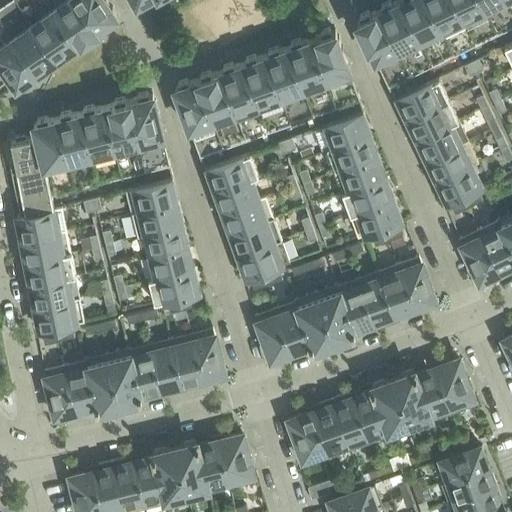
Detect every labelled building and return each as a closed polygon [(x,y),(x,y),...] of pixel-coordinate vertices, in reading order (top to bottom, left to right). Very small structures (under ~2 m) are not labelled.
[(95,32),(94,30),(96,29),(95,28),(96,27),(77,0),(61,0),(52,7),(76,41),(84,36),(85,37),(86,36),(87,37),(95,32)] [(77,0),(96,27),(104,22),(104,23),(106,22),(107,24),(115,18),(114,17),(115,15),(117,13),(113,7),(114,6),(113,5),(112,6),(107,0),(77,0)] [(382,5),(381,6),(381,7),(380,8),(398,46),(420,35),(402,0),(396,0),(393,1),(393,0),(391,1),(390,0),(389,0),(382,4),(382,5)] [(402,0),(420,35),(441,25),(429,0),(402,0)] [(429,0),(441,25),(463,15),(455,0),(429,0)] [(455,0),(463,15),(485,4),(482,0),(455,0)] [(69,46),(76,41),(52,7),(33,20),(57,55),(58,54),(59,55),(60,54),(61,55),(69,50),(68,48),(70,47),(69,46)] [(361,27),(365,36),(364,36),(365,38),(366,37),(369,44),(375,57),(398,46),(380,8),(372,12),(371,11),(370,12),(369,10),(360,14),(361,16),(359,17),(359,18),(357,19),(360,25),(359,26),(360,27),(361,27)] [(33,20),(13,34),(37,69),(38,68),(39,69),(40,68),(41,69),(49,63),(48,62),(50,61),(49,60),(57,55),(33,20)] [(322,32),(320,32),(320,33),(312,36),(319,55),(326,76),(350,67),(345,53),(343,47),(343,45),(342,45),(339,36),(338,36),(339,36),(339,34),(338,34),(335,28),(333,29),(332,28),(331,28),(330,27),(321,30),(322,32)] [(30,75),(30,74),(37,69),(13,34),(0,42),(0,54),(6,63),(4,64),(10,72),(9,73),(16,83),(18,81),(19,82),(21,81),(22,83),(30,77),(29,76),(30,75)] [(291,44),(289,44),(303,84),(326,76),(319,55),(312,36),(303,39),(303,38),(301,39),(300,37),(291,41),(292,42),(290,43),(291,44)] [(268,51),(268,52),(267,53),(281,92),(303,84),(289,44),(281,48),(280,46),(279,47),(278,45),(269,49),(269,50),(268,51)] [(245,59),(245,60),(244,61),(258,100),(281,92),(267,53),(258,56),(258,55),(256,55),(255,54),(246,57),(247,59),(245,59)] [(9,73),(10,72),(4,64),(6,63),(0,54),(0,83),(2,82),(1,80),(2,79),(1,78),(9,73)] [(484,67),(478,57),(471,60),(477,71),(484,67)] [(471,60),(464,63),(470,74),(477,71),(471,60)] [(224,67),(222,67),(223,68),(221,69),(236,108),(258,100),(244,61),(235,64),(235,63),(233,63),(233,62),(224,65),(224,67)] [(200,76),(199,77),(213,117),(236,108),(221,69),(213,72),(213,71),(211,72),(210,70),(201,73),(202,75),(200,75),(200,76)] [(411,73),(401,78),(407,91),(417,86),(411,73)] [(403,108),(402,109),(403,111),(404,110),(407,117),(449,97),(439,76),(417,86),(407,91),(397,96),(398,98),(397,98),(398,100),(399,100),(403,108)] [(188,78),(178,81),(179,83),(177,84),(178,85),(175,86),(178,92),(177,93),(177,94),(178,94),(181,103),(181,104),(181,105),(182,105),(189,125),(213,117),(199,77),(190,80),(190,79),(188,80),(188,78)] [(496,86),(489,90),(494,101),(502,97),(496,86)] [(137,95),(137,96),(128,98),(139,139),(163,133),(158,112),(159,112),(158,110),(157,110),(155,101),(156,101),(156,99),(155,99),(153,92),(150,93),(150,92),(148,92),(148,90),(138,93),(139,95),(137,95)] [(483,93),(476,96),(481,107),(489,103),(483,93)] [(115,99),(115,100),(114,101),(114,102),(105,104),(115,145),(139,139),(128,98),(127,99),(127,98),(125,98),(124,96),(115,99)] [(413,129),(412,129),(413,131),(414,131),(417,138),(452,121),(452,122),(459,119),(449,97),(407,117),(408,118),(407,119),(408,121),(409,120),(413,129)] [(502,97),(494,101),(500,112),(507,108),(502,97)] [(489,103),(481,107),(487,118),(494,114),(489,103)] [(83,109),(83,110),(82,110),(92,151),(115,145),(105,104),(96,106),(96,105),(94,106),(94,104),(84,106),(85,108),(83,109)] [(60,115),(59,116),(69,157),(92,151),(82,110),(73,112),(73,111),(71,112),(70,110),(61,112),(61,114),(60,114),(60,115)] [(363,114),(364,114),(364,112),(363,113),(362,110),(326,123),(334,145),(334,146),(370,133),(367,125),(368,125),(368,123),(367,124),(363,114)] [(38,118),(38,120),(36,120),(37,121),(34,122),(37,134),(38,134),(41,144),(42,143),(47,162),(69,157),(59,116),(50,118),(49,117),(48,117),(47,116),(38,118)] [(419,141),(423,149),(422,150),(423,152),(424,151),(427,158),(461,142),(461,141),(452,122),(452,121),(417,138),(418,139),(417,139),(418,141),(419,141)] [(375,147),(376,146),(375,145),(371,136),(372,135),(372,134),(371,134),(370,133),(334,146),(334,145),(326,147),(335,170),(378,154),(375,147)] [(11,139),(14,155),(9,156),(12,169),(46,162),(47,162),(42,143),(41,144),(38,134),(37,134),(28,136),(27,135),(26,136),(25,134),(16,135),(16,137),(14,138),(14,139),(11,139)] [(503,134),(496,137),(501,148),(508,144),(503,134)] [(292,136),(285,138),(289,150),(296,147),(292,136)] [(433,170),(432,170),(433,172),(434,172),(437,179),(471,162),(472,163),(479,160),(468,137),(461,141),(461,142),(427,158),(428,159),(427,160),(428,162),(429,161),(433,170)] [(285,138),(277,141),(281,152),(289,150),(285,138)] [(511,152),(508,144),(501,148),(506,159),(511,156),(511,152)] [(312,146),(300,150),(302,157),(314,153),(312,146)] [(207,166),(208,168),(207,169),(208,170),(209,170),(212,179),(211,180),(212,181),(213,181),(215,188),(251,175),(252,176),(259,174),(251,150),(207,166)] [(378,154),(335,170),(342,191),(386,176),(383,168),(384,168),(383,166),(382,166),(379,157),(380,157),(379,155),(378,156),(378,154)] [(46,162),(12,169),(16,192),(50,185),(46,162)] [(471,162),(437,179),(438,180),(437,180),(438,182),(439,182),(443,191),(442,191),(443,193),(444,192),(447,200),(482,184),(472,163),(471,162)] [(307,167),(299,170),(303,181),(311,178),(307,167)] [(298,183),(294,172),(286,174),(290,186),(298,183)] [(216,190),(215,190),(216,192),(220,201),(219,201),(220,203),(223,210),(259,197),(259,196),(252,176),(251,175),(215,188),(216,190)] [(390,188),(387,179),(388,178),(387,177),(386,177),(386,176),(342,191),(350,213),(393,197),(391,190),(392,189),(391,188),(390,188)] [(171,177),(126,188),(132,211),(177,200),(175,193),(176,192),(175,191),(174,191),(172,181),(173,181),(172,179),(172,180),(171,177)] [(311,178),(303,181),(308,192),(315,190),(311,178)] [(504,179),(491,186),(494,193),(508,187),(504,179)] [(302,194),(298,183),(290,186),(294,197),(302,194)] [(20,213),(17,214),(17,215),(55,207),(50,185),(16,192),(20,213)] [(466,198),(469,205),(483,199),(479,191),(466,198)] [(223,210),(224,211),(223,212),(223,213),(224,213),(228,222),(227,223),(227,224),(228,224),(231,231),(274,216),(266,193),(259,196),(259,197),(223,210)] [(102,207),(99,195),(91,197),(94,209),(102,207)] [(91,197),(84,199),(86,210),(94,209),(91,197)] [(393,197),(350,213),(358,235),(401,219),(398,211),(399,211),(399,209),(398,209),(394,200),(395,200),(395,198),(394,198),(393,197)] [(466,198),(452,205),(455,212),(469,205),(466,198)] [(177,203),(178,203),(178,201),(177,202),(177,200),(132,211),(138,234),(146,232),(145,231),(182,222),(180,215),(181,214),(181,213),(180,213),(177,203)] [(18,224),(16,225),(18,234),(20,234),(21,237),(59,230),(59,229),(55,207),(17,215),(19,222),(18,223),(18,224)] [(511,208),(497,216),(501,224),(502,223),(511,244),(511,208)] [(322,210),(315,213),(319,224),(326,221),(322,210)] [(309,215),(301,217),(305,229),(313,226),(309,215)] [(232,234),(235,244),(234,244),(235,246),(236,245),(239,253),(274,240),(275,241),(282,238),(274,216),(231,231),(231,233),(230,233),(232,234)] [(326,221),(319,224),(323,235),(330,232),(326,221)] [(183,226),(184,225),(184,224),(183,224),(182,222),(145,231),(146,232),(151,254),(188,244),(186,237),(187,237),(186,235),(185,235),(183,226)] [(501,224),(482,232),(500,269),(511,263),(511,244),(502,223),(501,224)] [(313,226),(305,229),(310,240),(317,237),(313,226)] [(402,226),(387,231),(390,239),(404,233),(402,226)] [(459,236),(462,242),(479,279),(500,269),(482,232),(479,226),(459,236)] [(59,229),(59,230),(21,237),(22,247),(21,247),(22,257),(24,256),(25,258),(26,258),(26,259),(71,250),(67,227),(59,229)] [(110,228),(103,230),(106,241),(113,239),(110,228)] [(387,231),(373,236),(375,244),(390,239),(387,231)] [(97,233),(89,235),(92,246),(100,244),(97,233)] [(113,239),(106,241),(108,253),(116,251),(113,239)] [(240,256),(243,265),(242,265),(243,267),(244,267),(247,275),(282,262),(275,241),(274,240),(239,253),(239,254),(238,254),(239,256),(240,256)] [(347,246),(349,253),(364,248),(361,240),(347,246)] [(100,244),(92,246),(95,258),(103,256),(100,244)] [(188,244),(151,254),(156,275),(156,276),(193,266),(191,259),(192,259),(192,257),(191,257),(189,248),(190,247),(189,246),(188,246),(188,244)] [(347,246),(332,251),(335,259),(349,253),(347,246)] [(27,269),(25,269),(27,279),(29,279),(29,280),(30,280),(30,282),(68,274),(68,275),(76,274),(71,250),(26,259),(28,267),(27,267),(27,269)] [(419,253),(398,260),(414,306),(435,298),(419,253)] [(306,260),(309,268),(323,263),(320,255),(306,260)] [(306,260),(291,266),(294,273),(309,268),(306,260)] [(398,260),(378,268),(395,316),(407,312),(406,308),(414,306),(398,260)] [(196,279),(194,270),(195,270),(195,268),(194,268),(193,266),(156,276),(156,275),(148,277),(154,301),(199,290),(197,281),(198,281),(197,279),(196,279)] [(378,268),(357,275),(373,320),(381,317),(383,321),(395,316),(378,268)] [(280,270),(265,275),(268,283),(283,278),(280,270)] [(121,272),(114,274),(117,286),(124,284),(121,272)] [(31,290),(31,291),(29,292),(31,301),(33,301),(33,303),(34,303),(35,304),(72,297),(72,296),(68,275),(68,274),(30,282),(32,289),(31,290)] [(265,275),(251,280),(254,288),(268,283),(265,275)] [(373,320),(357,275),(338,282),(337,281),(336,281),(354,331),(355,331),(354,328),(355,328),(355,327),(373,320)] [(108,277),(100,279),(103,291),(111,289),(108,277)] [(336,281),(316,289),(333,335),(341,332),(342,336),(354,331),(336,281)] [(124,284),(117,286),(119,297),(127,295),(124,284)] [(111,289),(103,291),(106,302),(114,300),(111,289)] [(325,338),(333,335),(316,289),(296,296),(314,346),(326,341),(325,338)] [(72,297),(35,304),(36,312),(35,312),(36,314),(34,314),(36,324),(38,323),(38,325),(39,325),(39,327),(77,320),(85,318),(80,294),(72,296),(72,297)] [(199,296),(184,300),(186,308),(201,304),(199,296)] [(295,296),(295,297),(276,304),(292,350),(311,343),(311,344),(312,344),(313,346),(314,346),(296,296),(295,296)] [(184,300),(169,303),(171,311),(186,308),(184,300)] [(276,304),(255,312),(271,357),(292,350),(276,304)] [(142,310),(144,318),(159,314),(157,306),(142,310)] [(142,310),(127,314),(129,322),(144,318),(142,310)] [(100,321),(102,329),(117,325),(115,317),(100,321)] [(100,321),(85,324),(87,332),(102,329),(100,321)] [(191,330),(203,377),(225,371),(213,325),(191,330)] [(58,331),(60,339),(75,335),(73,327),(58,331)] [(195,379),(203,377),(191,330),(170,335),(183,385),(196,382),(195,379)] [(58,331),(43,335),(45,343),(60,339),(58,331)] [(511,354),(511,359),(511,360),(511,332),(503,337),(511,354)] [(170,335),(149,341),(161,387),(169,385),(170,389),(183,385),(170,335)] [(142,392),(161,387),(149,341),(129,346),(129,344),(128,344),(141,396),(142,396),(141,393),(142,393),(142,392)] [(128,344),(107,350),(119,398),(127,396),(128,399),(141,396),(128,344)] [(107,350),(86,355),(99,407),(112,403),(111,400),(119,398),(107,350)] [(85,355),(86,356),(65,361),(77,408),(96,403),(97,404),(98,407),(99,407),(86,355),(85,355)] [(459,355),(435,364),(449,404),(450,404),(474,395),(473,392),(475,392),(470,377),(468,378),(459,355)] [(65,361),(44,367),(45,374),(55,413),(77,408),(65,361)] [(432,418),(453,411),(450,404),(449,404),(435,364),(416,371),(416,369),(415,370),(414,367),(413,367),(432,420),(433,419),(432,418)] [(393,375),(409,420),(408,420),(411,427),(432,420),(413,367),(393,375)] [(393,375),(372,382),(389,427),(390,427),(408,420),(409,420),(393,375)] [(372,386),(354,393),(370,440),(392,433),(390,427),(389,427),(372,382),(373,385),(372,385),(372,386)] [(370,440),(354,393),(345,396),(344,393),(332,397),(350,448),(370,440)] [(313,408),(327,448),(329,455),(350,448),(332,397),(320,401),(321,405),(313,408)] [(297,440),(294,440),(300,455),(302,454),(303,457),(327,448),(313,408),(288,417),(297,440)] [(252,469),(255,469),(251,454),(249,454),(243,431),(217,437),(228,478),(229,478),(253,472),(252,469)] [(461,437),(463,443),(475,439),(473,433),(461,437)] [(196,438),(207,485),(206,485),(208,491),(231,485),(229,478),(228,478),(217,437),(198,442),(198,440),(197,441),(196,438)] [(461,437),(450,441),(452,447),(463,443),(461,437)] [(184,445),(176,447),(186,490),(206,485),(207,485),(196,438),(183,441),(184,445)] [(480,444),(434,460),(441,480),(487,464),(480,444)] [(168,449),(167,446),(167,445),(154,449),(165,495),(166,495),(186,490),(176,447),(168,449)] [(421,452),(423,458),(434,454),(432,448),(421,452)] [(144,499),(143,500),(145,506),(168,501),(166,495),(165,495),(154,449),(153,449),(154,451),(153,451),(153,453),(134,458),(144,499)] [(421,452),(409,456),(411,462),(423,458),(421,452)] [(125,456),(112,459),(123,505),(124,511),(145,506),(143,500),(144,499),(134,458),(125,460),(125,456)] [(100,466),(92,468),(102,510),(103,509),(123,505),(112,459),(99,463),(100,466)] [(380,466),(382,473),(394,469),(391,462),(380,466)] [(487,464),(441,480),(448,499),(496,482),(492,471),(490,472),(487,464)] [(380,466),(368,470),(371,477),(382,473),(380,466)] [(92,468),(70,474),(79,511),(103,511),(103,509),(102,510),(92,468)] [(417,476),(410,479),(415,490),(421,488),(417,476)] [(339,481),(342,487),(353,483),(351,477),(339,481)] [(339,481),(328,485),(330,491),(342,487),(339,481)] [(405,481),(399,483),(403,494),(409,492),(405,481)] [(375,482),(329,498),(334,511),(355,511),(376,505),(382,502),(375,482)] [(498,494),(500,493),(496,482),(448,499),(452,511),(475,511),(501,503),(498,494)] [(421,488),(415,490),(419,502),(425,499),(421,488)] [(409,492),(403,494),(407,506),(413,503),(409,492)] [(475,511),(508,511),(507,508),(506,509),(505,507),(503,508),(501,503),(475,511)]
